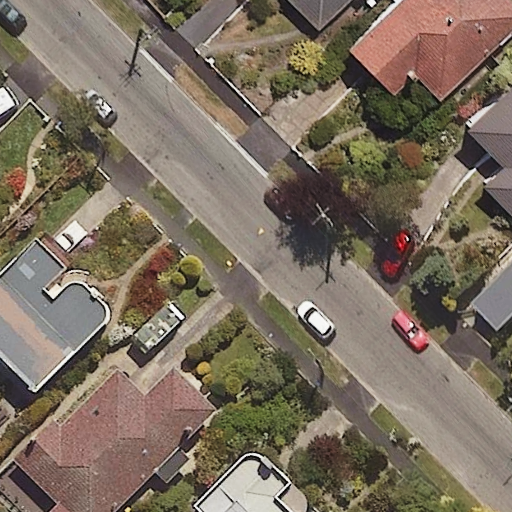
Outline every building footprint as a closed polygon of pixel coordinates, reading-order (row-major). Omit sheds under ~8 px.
[(307,0),(326,19),(345,0),(307,0)] [(511,24),(511,0),(385,0),(345,39),(390,84),(408,67),(437,97),(511,24)] [(511,78),(464,125),(499,161),(475,184),(511,222),(511,78)] [(39,234),(0,273),(0,348),(39,387),(116,309),(39,234)] [(72,511),(120,511),(220,411),(174,366),(146,394),(112,360),(16,457),(72,511)] [(292,511),(277,497),(294,480),(257,444),(198,504),(205,511),(292,511)]
